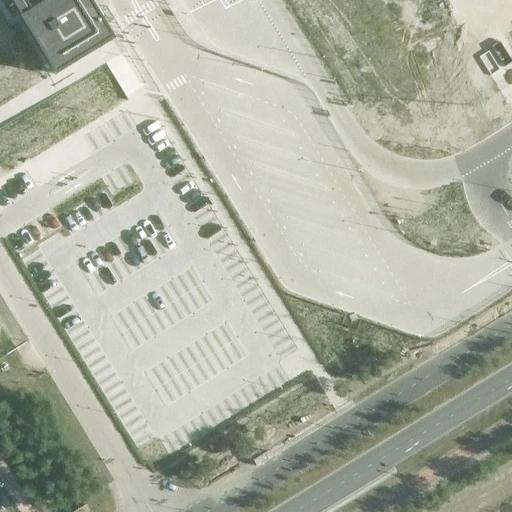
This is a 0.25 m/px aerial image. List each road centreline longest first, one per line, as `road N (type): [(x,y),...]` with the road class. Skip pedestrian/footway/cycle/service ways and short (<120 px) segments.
road 1 (tertiary): [(511,325),(207,511)]
road 2 (unclassified): [(151,511),(0,266)]
road 3 (tertiary): [(295,511),(511,379)]
